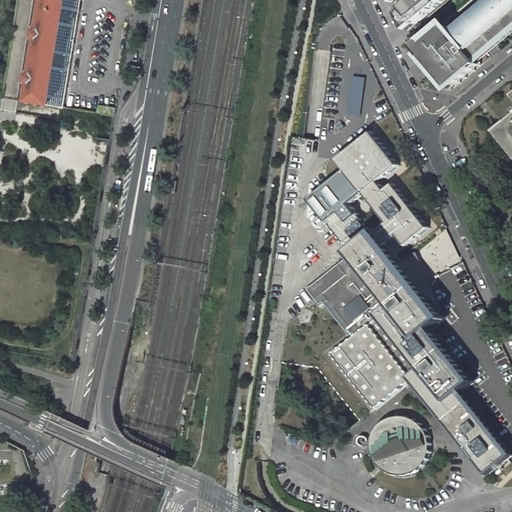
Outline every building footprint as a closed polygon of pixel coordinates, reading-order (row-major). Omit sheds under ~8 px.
[(34,0),(20,0),(4,98),(18,100),(34,0)] [(81,0),(58,0),(41,104),(64,108),(80,9),(81,0)] [(394,0),(396,3),(400,0),(409,0),(413,5),(403,13),(408,19),(406,20),(413,28),(445,2),(443,0),(394,0)] [(511,0),(494,0),(449,38),(440,28),(417,47),(442,76),(453,90),(482,65),(480,63),(478,61),(498,44),(499,46),(502,44),(501,42),(504,39),(506,41),(509,38),(507,36),(510,34),(511,35),(511,0)] [(19,102),(4,99),(3,110),(17,113),(19,102)] [(117,108),(100,106),(99,114),(116,116),(117,108)] [(336,124),(340,130),(346,126),(341,121),(336,124)] [(387,247),(399,238),(407,249),(433,229),(396,182),(388,188),(383,182),(403,166),(375,130),(361,140),(337,160),(345,171),(309,199),(346,246),(356,239),(361,246),(353,253),(360,262),(384,243),(387,247)] [(294,141),(287,195),(305,197),(308,174),(311,174),(315,143),(294,141)] [(321,173),(324,160),(318,159),(315,172),(321,173)] [(415,282),(387,247),(384,243),(360,262),(321,293),(354,336),(332,354),(377,410),(413,381),(489,475),(511,458),(511,456),(511,455),(502,443),(462,393),(469,387),(474,383),(433,330),(444,320),(415,282)] [(372,453),(374,458),(376,462),(379,466),(382,469),(387,472),(391,475),(396,476),(401,477),(406,476),(411,475),(415,474),(420,471),(424,468),(427,464),(430,460),(432,456),(433,451),(433,446),(433,441),(432,436),(430,431),(427,427),(424,423),(420,420),(416,418),(411,416),(406,415),(401,415),(396,415),(391,416),(387,419),(383,421),(379,425),(376,429),(374,433),(372,438),(371,443),(371,448),(372,453)]
